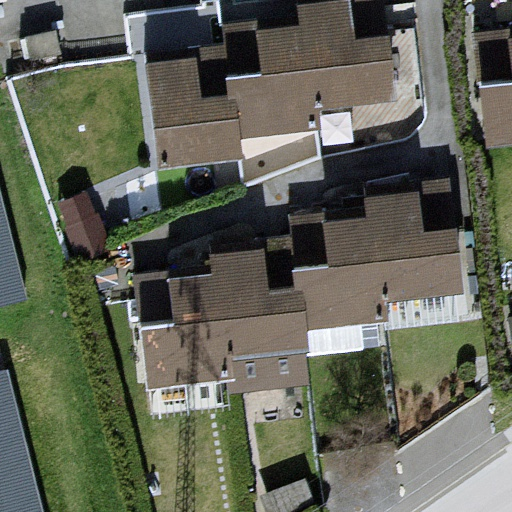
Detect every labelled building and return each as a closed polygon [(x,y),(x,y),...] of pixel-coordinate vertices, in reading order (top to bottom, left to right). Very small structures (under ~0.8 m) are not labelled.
[(387,100),(374,0),(317,0),(283,9),(285,23),(243,24),(239,56),(135,68),(142,171),(224,167),(224,140),(305,133),(304,108),(387,100)] [(511,26),(468,30),(468,154),(511,144),(511,26)] [(456,313),(441,188),(403,197),(348,201),(351,226),(312,229),(258,255),(198,262),(198,284),(160,287),(160,335),(123,341),(132,392),(208,380),(212,401),(307,391),(294,330),(456,313)] [(0,218),(0,311),(20,306),(0,218)] [(33,511),(2,383),(0,382),(0,511),(33,511)]
